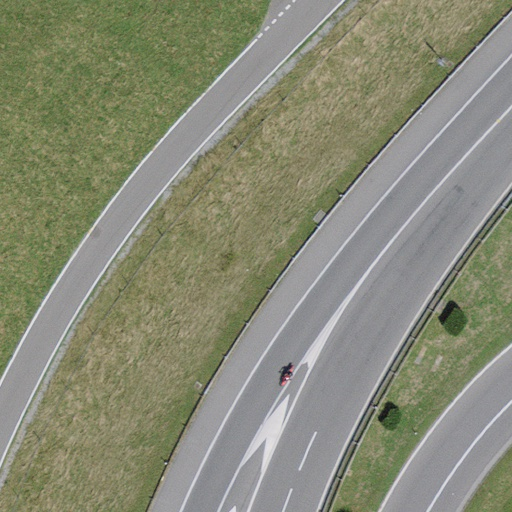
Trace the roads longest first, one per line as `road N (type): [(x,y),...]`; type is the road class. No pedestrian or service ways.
road 1 (motorway): [(398,238),(268,400),(203,511)]
road 2 (motorway): [(398,238),(338,349),(277,511)]
road 3 (motorway): [(405,511),(469,418),(511,375)]
road 4 (motorway): [(511,113),(398,238)]
